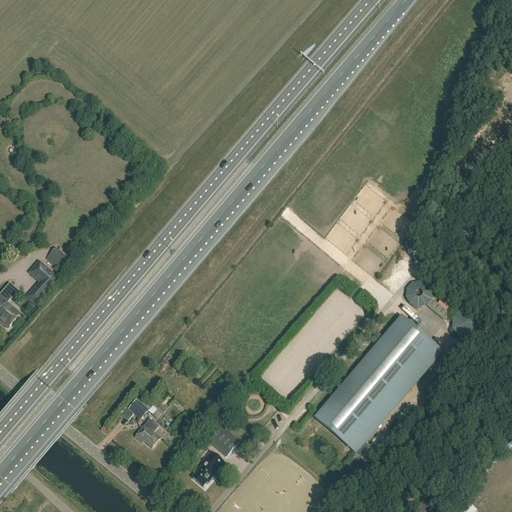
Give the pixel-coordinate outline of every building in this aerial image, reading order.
[(46,260),(63,274),(67,269),(64,266),(69,260),(56,249),(46,260)] [(37,308),(61,281),(40,262),(29,274),(39,283),(26,298),(37,308)] [(20,316),(6,303),(7,303),(7,301),(3,297),(1,297),(0,298),(0,297),(0,318),(1,320),(0,321),(0,323),(8,330),(20,316)] [(437,311),(441,306),(434,301),(430,307),(437,311)] [(449,313),(453,307),(444,301),(440,306),(449,313)] [(479,339),(481,317),(458,315),(456,336),(479,339)] [(315,419),(355,454),(442,356),(402,321),(315,419)] [(142,406),(137,401),(128,411),(126,409),(120,416),(128,422),(134,416),(140,422),(149,412),(147,411),(150,408),(144,403),(142,406)] [(409,418),(401,425),(407,430),(414,423),(409,418)] [(159,428),(151,421),(136,439),(142,444),(143,443),(152,450),(160,439),(154,434),(159,428)] [(180,443),(191,433),(186,426),(174,436),(180,443)] [(241,443),(222,427),(208,443),(226,459),(241,443)] [(225,465),(211,453),(202,463),(204,465),(192,479),(203,488),(206,484),(208,485),(225,465)] [(331,500),(339,507),(353,490),(345,483),(331,500)]
